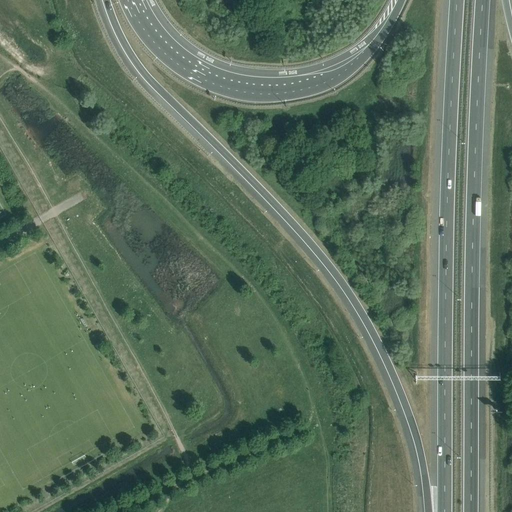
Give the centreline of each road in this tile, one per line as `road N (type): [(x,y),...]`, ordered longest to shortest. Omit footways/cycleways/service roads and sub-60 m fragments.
road 1 (motorway): [(106,0),(142,71),(279,207),(352,296),(413,430),(431,511)]
road 2 (motorway): [(455,0),(445,116),(443,511)]
road 3 (motorway): [(470,511),(474,118),(483,0)]
road 4 (motorway): [(401,0),(362,58),(294,86),(251,86),(190,63),(154,35),(132,0)]
